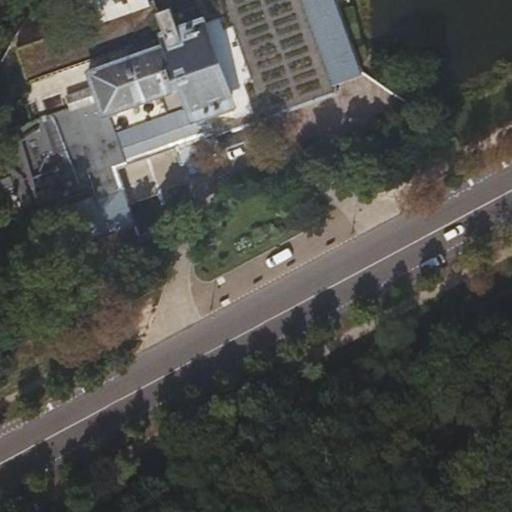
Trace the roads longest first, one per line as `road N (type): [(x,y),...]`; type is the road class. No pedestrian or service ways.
road 1 (primary): [(511,192),(0,465)]
road 2 (track): [(511,423),(457,457),(401,511)]
